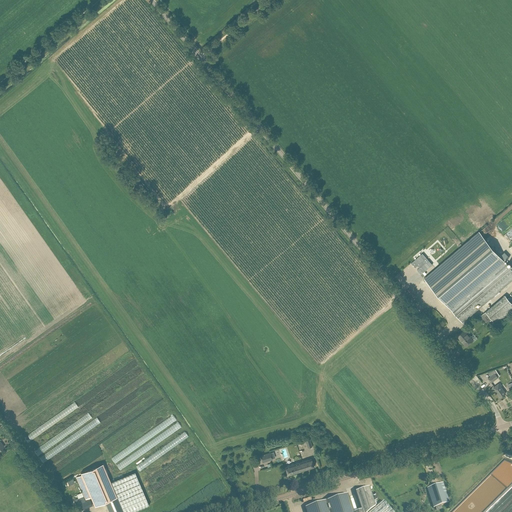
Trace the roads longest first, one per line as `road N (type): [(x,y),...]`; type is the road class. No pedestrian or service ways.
road 1 (unclassified): [(501,427),(490,402),(381,266),(155,0)]
road 2 (tertiary): [(232,511),(501,427)]
